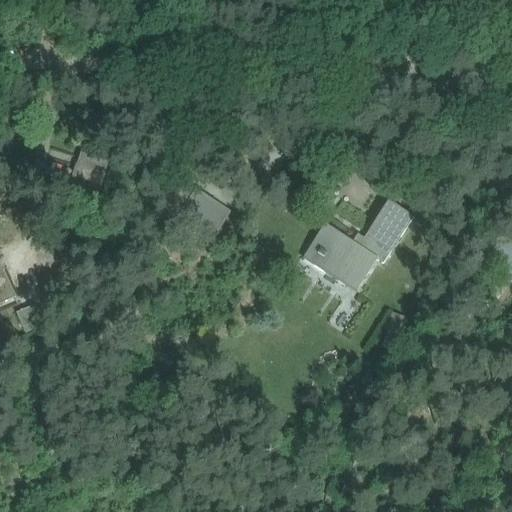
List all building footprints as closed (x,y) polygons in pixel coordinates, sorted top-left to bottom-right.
[(67,197),(83,202),(88,187),(99,191),(104,176),(77,167),(67,197)] [(194,193),(175,225),(210,246),(229,214),(194,193)] [(383,265),(403,235),(414,218),(389,202),(359,248),(325,226),(311,248),(312,249),(305,261),(332,278),(335,272),(359,288),(377,261),(383,265)] [(511,278),(511,234),(494,238),(504,280),(511,278)] [(0,303),(14,298),(12,294),(4,276),(0,277),(0,303)] [(37,305),(17,314),(19,317),(26,333),(45,323),(37,305)] [(400,339),(408,323),(393,316),(386,333),(389,334),(382,349),(394,354),(400,339)]
